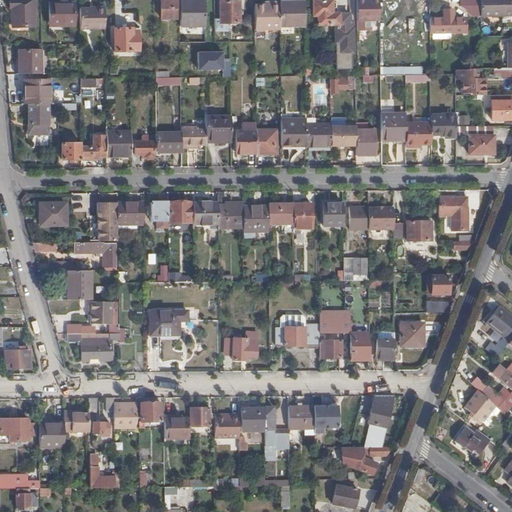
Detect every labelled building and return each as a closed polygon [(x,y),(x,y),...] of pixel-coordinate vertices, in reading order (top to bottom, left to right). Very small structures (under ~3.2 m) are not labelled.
[(34,0),(9,0),(9,9),(12,8),(12,27),(35,26),(34,0)] [(179,19),(179,0),(160,0),(161,19),(179,19)] [(204,27),(203,0),(179,0),(179,19),(180,27),(204,27)] [(379,21),(378,0),(356,0),(356,21),(379,21)] [(479,0),(467,0),(467,17),(480,17),(479,0)] [(501,17),(501,0),(479,0),(480,17),(501,17)] [(511,0),(501,0),(501,17),(511,16),(511,0)] [(238,22),(238,1),(220,1),(220,22),(238,22)] [(305,27),(304,1),(288,2),(288,4),(280,4),(280,27),(305,27)] [(349,27),(349,21),(349,14),(333,14),(331,14),(331,2),(331,1),(312,1),(312,16),(317,16),(317,25),(338,25),(338,27),(349,27)] [(263,6),(254,6),(254,30),(280,29),(280,27),(280,4),(280,3),(270,3),(270,6),(263,6)] [(58,4),(49,4),(50,26),(74,25),(74,4),(58,4)] [(105,28),(105,9),(80,10),(80,29),(105,28)] [(445,18),(429,18),(429,33),(465,33),(465,18),(456,18),(455,11),(445,11),(445,18)] [(336,32),(336,69),(350,69),(351,76),(353,76),(352,21),(349,21),(349,27),(338,27),(338,31),(336,32)] [(132,35),(131,29),(114,29),(114,51),(138,51),(138,35),(132,35)] [(19,60),(18,75),(41,74),(40,51),(19,52),(19,60)] [(222,51),(196,52),(196,70),(222,69),(222,51)] [(390,66),(390,76),(393,76),(406,75),(415,75),(420,75),(420,65),(390,66)] [(473,96),(484,95),(484,82),(482,82),(481,77),(477,77),(477,68),(471,68),(471,70),(457,70),(457,75),(457,80),(461,80),(461,86),(457,86),(458,93),(473,93),(473,96)] [(511,68),(507,68),(495,68),(495,72),(502,73),(502,76),(511,76),(511,68)] [(256,77),(255,86),(264,87),(265,78),(256,77)] [(180,86),(180,78),(168,78),(155,78),(155,86),(180,86)] [(348,80),(330,80),(330,94),(338,94),(338,90),(348,90),(348,80)] [(23,96),(23,105),(28,105),(48,105),(50,105),(49,81),(23,81),(23,96)] [(511,102),(511,101),(491,101),(492,120),(511,120),(511,102)] [(49,135),(48,105),(28,105),(28,123),(36,123),(36,135),(49,135)] [(316,115),(306,115),(306,119),(306,146),(306,147),(331,146),(331,126),(331,124),(319,124),(316,124),(316,119),(316,115)] [(455,115),(456,126),(465,126),(464,115),(455,115)] [(205,140),(230,140),(230,116),(205,117),(205,130),(205,140)] [(444,138),(455,138),(455,136),(455,127),(455,118),(430,118),(430,124),(430,133),(444,133),(444,138)] [(281,119),(281,146),(306,146),(306,119),(281,119)] [(406,141),(406,124),(406,119),(381,119),(381,139),(397,139),(398,142),(406,141)] [(236,154),(256,154),(255,130),(255,124),(243,124),(243,131),(236,131),(236,154)] [(406,143),(406,148),(414,148),(414,145),(421,145),(431,145),(431,138),(430,133),(430,124),(406,124),(406,141),(406,143)] [(331,126),(331,146),(356,146),(356,130),(356,126),(331,126)] [(493,155),(492,126),(455,127),(455,136),(468,136),(468,155),(493,155)] [(195,145),(206,145),(205,140),(205,130),(196,130),(195,128),(181,128),(181,133),(181,148),(195,148),(195,145)] [(255,130),(256,154),(276,154),(275,130),(255,130)] [(364,153),(365,155),(374,155),(374,130),(367,130),(356,130),(356,146),(356,153),(364,153)] [(121,157),(131,157),(131,131),(106,131),(106,136),(106,155),(121,154),(121,157)] [(156,132),(156,153),(181,153),(181,148),(181,133),(156,132)] [(98,157),(106,157),(106,155),(106,136),(93,136),(93,147),(81,147),(81,157),(91,157),(91,159),(97,159),(98,157)] [(142,137),(142,141),(135,142),(135,155),(143,155),(144,157),(146,160),(151,160),(154,157),(154,141),(147,141),(147,137),(142,137)] [(62,159),(81,159),(81,157),(81,147),(81,144),(62,144),(62,159)] [(457,198),(438,198),(439,215),(451,215),(452,230),(467,230),(468,208),(458,208),(457,198)] [(458,208),(468,208),(468,198),(457,198),(458,208)] [(144,224),(143,202),(117,203),(117,215),(117,224),(144,224)] [(243,207),(243,202),(235,202),(235,204),(226,204),(218,205),(218,224),(218,229),(243,229),(243,207)] [(117,215),(117,203),(97,203),(97,213),(97,215),(117,215)] [(168,220),(168,203),(150,203),(151,219),(168,220)] [(190,222),(190,203),(169,203),(170,222),(190,222)] [(218,203),(193,203),(193,224),(218,224),(218,205),(218,203)] [(41,214),(41,226),(66,226),(66,204),(39,204),(39,213),(41,214)] [(292,204),(267,204),(267,207),(268,224),(284,224),(293,224),(292,204)] [(303,204),(292,204),(293,224),(293,229),(311,228),(311,204),(303,204)] [(343,226),(343,204),(323,204),(323,226),(343,226)] [(243,229),(243,232),(252,232),(268,232),(268,224),(267,207),(243,207),(243,229)] [(368,209),(368,207),(351,208),(351,230),(368,230),(368,209)] [(394,224),(393,208),(368,209),(368,230),(394,230),(394,224)] [(394,224),(394,230),(394,239),(405,239),(405,241),(430,240),(431,221),(405,222),(405,224),(394,224)] [(103,244),(103,242),(81,242),(74,242),(74,253),(96,253),(103,253),(103,257),(103,267),(115,267),(114,244),(103,244)] [(50,243),(32,243),(35,252),(50,252),(50,243)] [(344,271),(344,281),(369,281),(369,275),(367,275),(366,260),(344,259),(344,271)] [(67,296),(67,300),(91,300),(90,271),(70,271),(67,271),(67,296)] [(169,273),(169,283),(187,283),(194,283),(194,279),(180,279),(180,273),(169,273)] [(448,277),(431,276),(431,295),(431,298),(439,297),(439,295),(448,294),(448,277)] [(426,313),(447,312),(452,301),(426,301),(426,313)] [(111,320),(116,320),(117,302),(101,302),(101,314),(90,314),(90,325),(111,325),(111,320)] [(101,302),(90,302),(90,314),(101,314),(101,302)] [(511,339),(511,316),(499,307),(486,324),(505,339),(509,343),(511,339)] [(179,321),(187,321),(187,311),(149,312),(150,335),(179,335),(179,321)] [(276,346),(319,345),(319,340),(319,333),(319,327),(305,327),(304,318),(302,316),(282,316),(280,318),(280,328),(276,328),(276,346)] [(424,323),(400,323),(400,346),(424,346),(424,323)] [(248,339),(225,339),(225,353),(232,353),(232,360),(247,360),(247,357),(252,357),(256,357),(257,333),(248,333),(248,339)] [(350,360),(369,360),(369,333),(351,333),(350,360)] [(80,334),(68,334),(68,341),(81,341),(82,360),(90,360),(90,358),(99,358),(99,360),(112,360),(111,345),(110,345),(107,345),(107,342),(99,342),(99,339),(82,339),(82,334),(80,334)] [(110,345),(110,340),(110,334),(106,334),(82,334),(82,339),(99,339),(99,342),(107,342),(107,345),(110,345)] [(377,339),(376,339),(376,359),(394,360),(394,340),(377,339)] [(509,343),(505,339),(499,346),(504,350),(508,345),(509,343)] [(319,345),(319,358),(341,358),(341,340),(324,340),(319,340),(319,345)] [(30,349),(6,349),(7,360),(13,360),(14,366),(31,366),(30,349)] [(511,364),(508,361),(503,367),(511,374),(511,364)] [(488,386),(481,394),(505,416),(511,407),(511,374),(503,367),(498,364),(492,373),(511,390),(511,392),(505,401),(488,386)] [(482,423),(495,407),(471,388),(465,396),(471,400),(464,408),(471,414),(469,417),(475,421),(477,418),(482,423)] [(393,396),(374,396),(372,404),(368,421),(367,424),(369,425),(363,447),(368,447),(371,447),(382,447),(393,396)] [(150,403),(141,403),(141,422),(161,421),(161,403),(153,403),(150,403)] [(368,421),(372,404),(368,403),(364,420),(368,421)] [(136,416),(136,404),(116,404),(116,424),(130,424),(130,417),(136,416)] [(314,406),(288,407),(289,429),(314,428),(314,406)] [(337,406),(314,406),(314,428),(338,428),(337,406)] [(264,432),(264,408),(242,408),(242,432),(264,432)] [(273,408),(264,408),(264,432),(265,442),(265,447),(276,447),(282,446),(283,449),(289,449),(289,430),(274,431),(273,408)] [(209,417),(209,409),(191,409),(191,427),(209,426),(210,424),(213,424),(212,417),(209,417)] [(71,410),(64,410),(64,421),(64,422),(64,431),(89,432),(89,413),(80,413),(71,413),(71,410)] [(240,437),(240,415),(231,415),(231,417),(214,418),(215,437),(240,437)] [(29,419),(0,419),(0,440),(29,440),(29,437),(29,424),(29,419)] [(190,419),(164,419),(164,439),(190,440),(190,419)] [(49,422),(39,422),(40,448),(64,448),(64,431),(64,422),(55,422),(55,425),(49,425),(49,422)] [(109,432),(109,423),(94,423),(93,432),(109,432)] [(489,441),(475,430),(472,433),(465,428),(454,442),(462,448),(465,445),(478,455),(489,441)] [(499,448),(505,452),(511,445),(505,440),(499,448)] [(265,450),(265,460),(276,460),(276,447),(265,447),(265,450)] [(363,447),(343,448),(343,463),(375,476),(379,465),(362,459),(362,454),(368,455),(368,447),(363,447)] [(389,447),(382,447),(371,447),(371,455),(386,455),(389,447)] [(90,455),(90,488),(115,488),(115,477),(99,477),(99,467),(97,467),(97,455),(90,455)] [(419,469),(414,481),(419,484),(424,471),(419,469)] [(0,488),(15,488),(16,488),(30,488),(40,488),(40,484),(40,482),(28,482),(28,475),(0,475),(0,488)] [(359,490),(336,485),(332,504),(354,508),(359,490)] [(179,487),(177,487),(177,495),(178,501),(200,501),(200,487),(190,487),(179,487)] [(38,507),(38,492),(30,492),(30,488),(16,488),(16,507),(38,507)] [(289,491),(281,491),(281,509),(290,509),(289,491)] [(165,510),(165,501),(142,503),(141,511),(151,511),(165,511),(165,510)]
